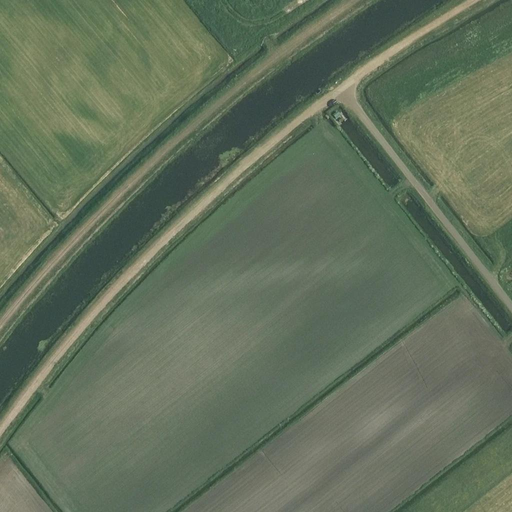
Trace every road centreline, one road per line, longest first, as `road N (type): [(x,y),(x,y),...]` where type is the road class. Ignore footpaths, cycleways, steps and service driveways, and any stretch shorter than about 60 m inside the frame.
road 1 (track): [(341,90),(266,145),(151,250),(0,433)]
road 2 (unclassified): [(511,307),(341,90)]
road 3 (track): [(341,90),(475,0)]
